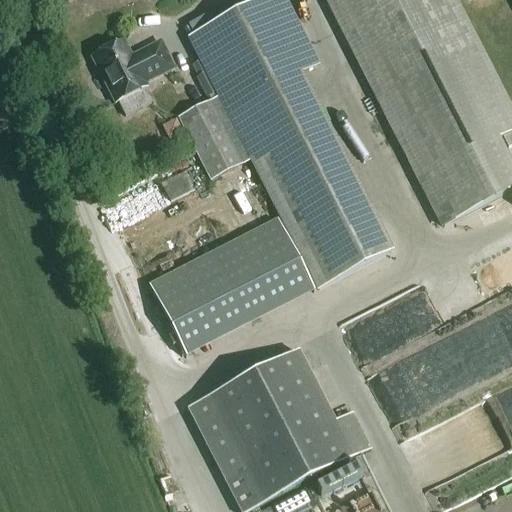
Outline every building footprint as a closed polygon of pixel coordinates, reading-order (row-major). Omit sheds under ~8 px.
[(318,294),(389,257),(298,79),(316,70),(279,0),(270,0),(189,42),(318,294)] [(324,0),(443,231),(511,195),(511,173),(497,144),(511,135),(511,121),(450,0),(324,0)] [(144,87),(173,72),(160,46),(130,61),(122,45),(91,61),(114,107),(146,91),(144,87)] [(215,95),(199,63),(192,67),(197,78),(195,79),(206,100),(215,95)] [(211,103),(177,120),(210,185),(244,167),(211,103)] [(200,168),(166,183),(175,203),(209,188),(200,168)] [(274,221),(146,283),(185,360),(313,294),(274,221)] [(393,421),(511,370),(511,322),(376,380),(393,421)] [(299,354),(187,412),(238,511),(255,511),(371,453),(353,417),(336,426),(299,354)] [(378,496),(369,473),(361,476),(357,468),(327,479),(339,511),(378,496)]
